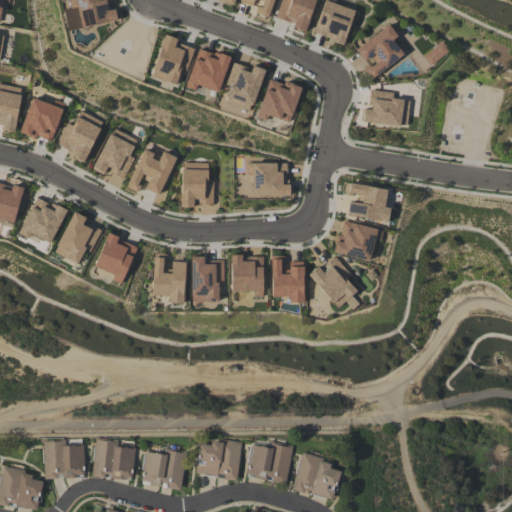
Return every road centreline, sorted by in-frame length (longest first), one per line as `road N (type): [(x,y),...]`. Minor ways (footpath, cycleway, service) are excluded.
road 1 (residential): [(151,0),(327,68),(336,85),(318,203),(301,223),(167,229),(0,153)]
road 2 (residential): [(320,511),(254,491),(179,507),(100,485),(84,487),(57,511)]
road 3 (residential): [(327,148),(511,182)]
